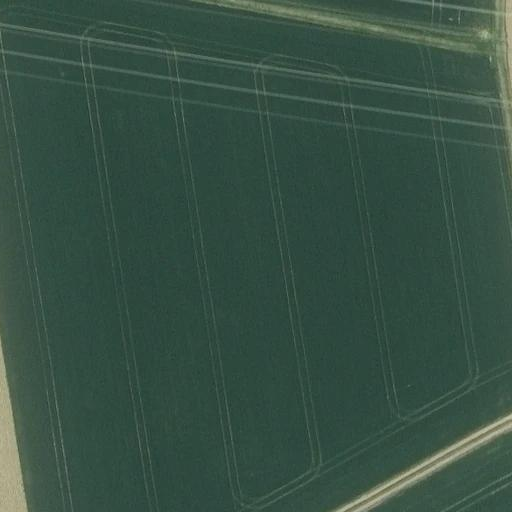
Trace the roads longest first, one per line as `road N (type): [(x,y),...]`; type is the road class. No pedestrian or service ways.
road 1 (track): [(498,50),(221,0)]
road 2 (track): [(511,425),(354,511)]
road 3 (track): [(500,0),(498,50),(511,136)]
